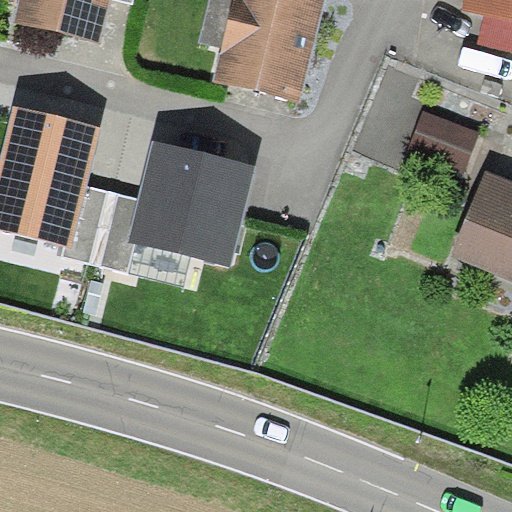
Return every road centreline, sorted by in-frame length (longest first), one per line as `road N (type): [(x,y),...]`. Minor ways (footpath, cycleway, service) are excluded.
road 1 (primary): [(0,370),(155,413),(424,511)]
road 2 (residential): [(392,0),(291,164)]
